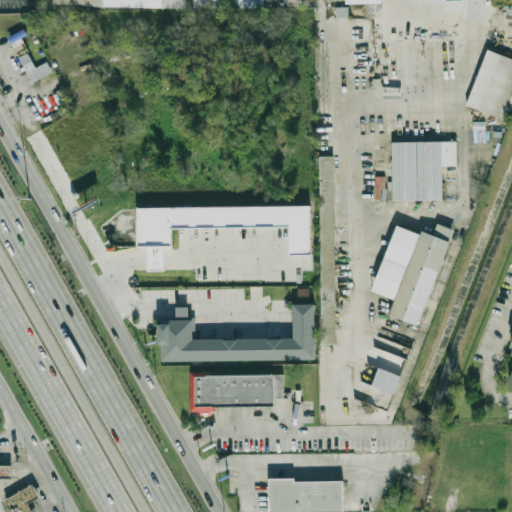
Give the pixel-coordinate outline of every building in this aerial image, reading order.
[(264,1),(174,0),(104,0),(104,7),(264,8),(264,1)] [(468,104),(490,48),(511,56),(511,113),(509,121),(468,104)] [(35,67),(29,53),(20,56),(31,83),(53,73),(48,62),(35,67)] [(394,142),(456,141),(456,167),(444,167),(445,199),(395,201),(394,142)] [(323,344),(337,344),(336,156),(322,156),(323,344)] [(172,245),(164,245),(148,245),(139,245),(138,207),(310,206),(311,254),(290,254),(290,226),(172,227),(172,245)] [(392,314),(398,299),(374,290),(400,224),(424,234),(426,229),(436,233),(440,222),(459,229),(420,326),(392,314)] [(148,245),(148,258),(148,270),(164,270),(164,258),(164,245),(148,245)] [(160,362),(160,345),(157,346),(157,326),(160,326),(160,321),(191,320),(191,339),(293,339),(292,305),(314,304),(314,360),(160,362)] [(394,394),(401,376),(379,368),(372,386),(394,394)] [(277,375),(278,405),(199,406),(199,376),(277,375)] [(0,467),(14,467),(14,480),(0,480),(0,467)] [(346,511),(272,511),(271,478),(297,478),(297,482),(346,481),(346,511)] [(12,511),(6,501),(34,486),(42,500),(30,507),(33,511),(12,511)]
